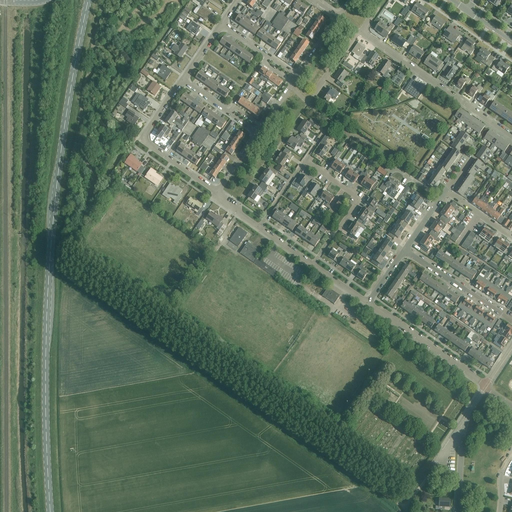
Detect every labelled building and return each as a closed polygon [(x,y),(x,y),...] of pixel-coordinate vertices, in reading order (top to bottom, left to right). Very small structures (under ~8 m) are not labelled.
[(255,3),(250,0),(249,0),(246,4),(254,10),(255,7),(253,6),(255,3)] [(295,10),(298,12),(302,5),(298,2),(292,10),(294,11),(295,10)] [(425,16),(429,11),(423,7),(422,8),(416,4),(412,10),(416,12),(415,13),(423,19),(422,21),(424,22),(426,19),(425,18),(426,16),(425,16)] [(302,5),(298,12),(301,14),(300,16),(301,17),(307,9),(302,5)] [(196,8),(194,12),(194,13),(206,21),(209,17),(211,13),(202,7),(200,10),(197,8),(196,8)] [(182,15),(185,17),(182,15),(180,18),(185,21),(187,18),(189,15),(184,11),(182,15)] [(288,19),(285,17),(281,14),(279,13),(272,24),(273,25),(277,27),(282,31),(289,20),(288,19)] [(235,21),(240,25),(244,18),(246,16),(244,14),(242,17),(239,15),(235,21)] [(240,25),(245,28),(249,22),(251,19),(246,16),(244,18),(240,25)] [(431,24),(440,30),(445,22),(436,16),(433,21),(431,19),(427,24),(430,26),(431,24)] [(315,18),(313,20),(321,26),(325,20),(320,17),(318,20),(315,18)] [(311,26),(313,27),(318,30),(321,26),(313,20),(312,22),(313,23),(311,26)] [(197,32),(201,28),(192,21),(186,29),(196,36),(198,33),(197,32)] [(245,28),(250,32),(254,25),(249,22),(245,28)] [(375,29),(383,35),(385,32),(388,35),(394,27),(391,24),(388,28),(379,22),(378,24),(377,25),(375,29)] [(254,25),(250,32),(255,35),(259,29),(254,25)] [(450,26),(443,36),(454,44),(460,35),(452,29),(453,28),(450,26)] [(313,27),(309,32),(315,35),(318,30),(313,27)] [(256,36),(261,40),(266,33),(261,30),(256,36)] [(315,35),(309,32),(307,30),(305,32),(308,34),(306,37),(311,40),(315,35)] [(261,40),(266,44),(271,37),(266,33),(261,40)] [(392,41),(401,48),(406,41),(396,34),(392,41)] [(220,44),(225,47),(229,41),(224,37),(220,44)] [(266,44),(271,47),(276,41),(271,37),(266,44)] [(467,54),(470,56),(475,49),(472,47),(475,44),(468,39),(461,49),(465,52),(465,51),(468,53),(467,54)] [(303,40),(300,45),(305,49),(309,44),(303,40)] [(225,47),(230,51),(234,44),(229,41),(225,47)] [(276,41),(271,47),(276,51),(281,44),(276,41)] [(361,54),(366,48),(358,42),(352,52),(355,54),(353,56),(360,61),(364,56),(361,54)] [(169,48),(172,50),(175,53),(174,54),(180,58),(187,48),(181,44),(178,48),(175,46),(175,45),(173,43),(169,48)] [(230,51),(234,54),(239,48),(234,44),(230,51)] [(300,45),(297,50),(302,54),(305,49),(300,45)] [(414,55),(420,59),(424,53),(414,46),(409,53),(413,56),(414,55)] [(234,54),(239,58),(244,51),(239,48),(234,54)] [(481,62),(489,67),(495,59),(490,56),(491,54),(482,48),(477,56),(482,60),(481,62)] [(291,53),(299,58),(302,54),(297,50),(295,52),(293,51),(291,53)] [(239,58),(244,61),(249,55),(244,51),(239,58)] [(364,56),(360,61),(364,64),(366,62),(372,66),(379,56),(372,52),(367,59),(366,58),(367,57),(365,56),(364,56)] [(299,58),(291,53),(288,58),(295,63),(299,58)] [(249,55),(244,61),(249,65),(254,58),(249,55)] [(430,55),(424,64),(430,68),(430,67),(436,71),(437,70),(442,63),(430,55)] [(385,61),(377,71),(383,75),(382,76),(385,78),(388,80),(390,76),(388,74),(389,72),(387,70),(390,65),(385,61)] [(497,61),(491,69),(496,72),(497,73),(498,71),(504,75),(506,72),(509,67),(501,61),(499,63),(497,61)] [(442,76),(449,81),(456,72),(449,67),(450,65),(447,63),(442,71),(445,73),(443,76),(442,76)] [(161,70),(160,72),(158,75),(165,80),(171,71),(162,65),(160,69),(161,70)] [(259,74),(264,77),(268,72),(263,68),(259,74)] [(340,69),(338,72),(334,78),(338,81),(336,84),(342,88),(344,85),(341,83),(347,74),(340,69)] [(398,70),(397,72),(391,81),(397,86),(400,82),(401,82),(406,75),(398,70)] [(195,79),(200,82),(205,75),(200,72),(195,79)] [(265,81),(267,83),(272,75),(268,72),(264,77),(262,80),(264,82),(265,81)] [(200,82),(205,85),(210,79),(205,75),(200,82)] [(267,83),(272,86),(277,79),(272,75),(267,83)] [(471,80),(466,77),(464,80),(461,78),(456,86),(461,89),(465,84),(467,85),(471,80)] [(205,85),(210,89),(215,82),(210,79),(205,85)] [(277,79),(272,86),(274,88),(276,85),(279,88),(282,82),(277,79)] [(417,91),(420,85),(416,82),(416,83),(414,82),(412,80),(404,90),(413,97),(417,91)] [(147,90),(154,96),(160,87),(153,82),(147,90)] [(210,89),(215,92),(220,86),(215,82),(210,89)] [(129,100),(139,89),(134,85),(124,96),(129,100)] [(215,92),(220,96),(225,89),(220,86),(215,92)] [(468,94),(473,98),(477,92),(479,94),(483,89),(478,86),(476,88),(473,86),(468,94)] [(225,89),(220,96),(225,99),(230,93),(225,89)] [(335,100),(337,96),(339,93),(333,89),(331,92),(327,89),(324,92),(325,92),(321,97),(325,100),(325,101),(326,102),(327,101),(328,102),(331,97),(335,100)] [(180,101),(185,104),(189,97),(184,94),(180,101)] [(491,102),(495,97),(490,94),(488,97),(485,95),(480,103),(485,106),(489,100),(491,102)] [(138,106),(144,111),(148,105),(146,103),(147,100),(140,95),(134,104),(137,107),(138,106)] [(185,104),(190,108),(195,101),(189,97),(185,104)] [(238,104),(243,107),(247,102),(249,99),(246,97),(244,100),(242,98),(238,104)] [(119,104),(126,108),(128,105),(121,100),(119,104)] [(190,108),(195,111),(199,104),(195,101),(190,108)] [(243,107),(248,111),(252,105),(247,102),(243,107)] [(489,109),(494,112),(498,105),(494,102),(489,109)] [(199,104),(195,111),(200,114),(204,108),(199,104)] [(248,111),(253,114),(258,106),(256,104),(254,107),(252,105),(248,111)] [(494,112),(498,115),(503,108),(498,105),(494,112)] [(258,106),(253,114),(258,118),(261,112),(259,110),(260,108),(258,106)] [(498,115),(502,118),(507,111),(503,108),(498,115)] [(201,116),(206,119),(211,112),(206,109),(201,116)] [(457,121),(458,122),(465,112),(460,109),(454,117),(458,119),(457,121)] [(126,120),(133,126),(138,119),(134,116),(134,115),(129,111),(125,116),(127,118),(126,120)] [(502,118),(506,121),(511,114),(507,111),(502,118)] [(172,112),(168,117),(180,125),(181,123),(175,118),(177,116),(172,112)] [(206,119),(211,122),(216,116),(211,112),(206,119)] [(461,121),(464,123),(470,116),(465,112),(458,122),(456,124),(456,125),(458,126),(460,124),(459,123),(461,121)] [(211,122),(216,126),(221,119),(216,116),(211,122)] [(465,130),(467,131),(468,129),(475,119),(470,116),(464,123),(468,126),(465,130)] [(180,125),(168,117),(165,122),(170,126),(172,123),(178,127),(178,128),(182,131),(184,128),(180,125)] [(221,119),(216,126),(221,129),(226,123),(221,119)] [(303,121),(300,126),(307,130),(311,125),(318,130),(320,128),(316,125),(317,123),(311,119),(308,123),(303,121)] [(471,128),(474,131),(480,123),(475,119),(468,129),(467,131),(468,132),(471,128)] [(233,121),(230,125),(226,130),(229,132),(232,127),(235,123),(233,121)] [(480,123),(474,131),(478,133),(477,135),(478,136),(480,134),(479,134),(485,126),(480,123)] [(162,126),(159,131),(167,136),(170,131),(162,126)] [(300,126),(297,131),(301,133),(299,136),(305,140),(307,137),(304,135),(307,130),(300,126)] [(192,139),(193,140),(197,143),(201,146),(209,135),(205,132),(201,129),(199,128),(192,139)] [(461,133),(458,136),(466,142),(469,137),(462,131),(460,130),(459,131),(461,133)] [(484,138),(482,140),(484,141),(485,139),(489,142),(494,134),(489,130),(484,138)] [(167,136),(159,131),(155,136),(161,139),(162,137),(165,139),(167,136)] [(235,134),(234,135),(241,141),(245,136),(239,132),(237,135),(235,134)] [(494,134),(489,142),(493,144),(491,146),(492,147),(499,137),(494,134)] [(234,139),(232,142),(238,146),(241,141),(234,135),(232,138),(234,139)] [(325,143),(328,138),(325,136),(318,147),(320,148),(316,154),(322,158),(323,155),(325,156),(326,154),(325,153),(328,149),(325,148),(327,144),(325,143)] [(453,138),(452,140),(462,147),(466,142),(458,136),(456,140),(453,138)] [(301,148),(304,143),(296,137),(294,140),(291,138),(287,145),(294,150),(297,145),(301,148)] [(499,137),(492,147),(494,148),(495,146),(499,149),(504,141),(499,137)] [(462,147),(452,140),(451,141),(454,143),(451,147),(459,152),(462,147)] [(504,141),(499,149),(503,151),(501,154),(502,154),(500,158),(502,160),(506,155),(504,153),(504,152),(509,144),(504,141)] [(228,143),(227,145),(234,150),(238,146),(232,142),(230,144),(228,143)] [(181,145),(176,152),(181,156),(186,149),(188,146),(186,144),(183,147),(181,145)] [(234,150),(227,145),(225,147),(227,149),(225,152),(231,156),(234,150)] [(483,146),(479,152),(487,157),(490,153),(492,155),(493,153),(491,151),(491,152),(483,146)] [(186,149),(181,156),(186,159),(191,152),(186,149)] [(281,153),(278,158),(286,163),(288,160),(290,161),(293,157),(289,154),(291,152),(286,149),(282,153),(281,153)] [(449,152),(448,153),(456,159),(460,154),(453,150),(451,153),(449,152)] [(191,152),(186,159),(191,162),(196,156),(191,152)] [(487,157),(479,152),(476,157),(484,162),(483,162),(485,164),(487,162),(484,161),(487,157)] [(449,156),(447,159),(453,163),(456,159),(448,153),(447,154),(449,156)] [(124,163),(137,172),(139,173),(138,175),(140,177),(145,169),(141,166),(142,165),(133,158),(134,157),(130,155),(124,163)] [(219,156),(217,159),(225,164),(229,159),(223,155),(221,158),(219,156)] [(368,164),(370,158),(363,155),(361,161),(368,164)] [(196,156),(191,162),(196,166),(201,159),(196,156)] [(335,157),(330,164),(332,166),(331,168),(335,171),(340,164),(336,161),(337,159),(335,157)] [(278,158),(275,163),(278,165),(275,169),(281,173),(286,167),(284,166),(286,163),(278,158)] [(215,164),(222,169),(225,164),(217,159),(214,164),(215,164)] [(443,160),(442,162),(450,168),(453,163),(447,159),(445,162),(443,160)] [(476,160),(473,164),(479,169),(481,165),(484,167),(485,165),(482,164),(476,160)] [(443,165),(441,168),(446,171),(445,171),(447,172),(450,168),(442,162),(441,163),(443,165)] [(210,168),(211,169),(218,174),(222,169),(215,164),(213,167),(212,166),(210,168)] [(340,164),(335,171),(340,174),(341,172),(344,174),(349,167),(346,165),(345,167),(340,164)] [(473,164),(470,169),(478,175),(479,175),(485,179),(486,177),(480,173),(479,173),(477,172),(479,169),(473,164)] [(381,166),(378,170),(386,175),(388,171),(381,166)] [(435,168),(434,170),(442,176),(445,171),(446,171),(441,168),(439,166),(437,170),(435,168)] [(266,169),(262,175),(269,179),(272,174),(275,176),(277,173),(271,169),(269,167),(267,170),(266,169)] [(349,167),(344,174),(346,176),(345,177),(349,181),(354,174),(356,171),(351,168),(349,167)] [(145,177),(157,186),(162,179),(154,173),(154,172),(151,169),(145,177)] [(215,179),(218,174),(211,169),(207,173),(215,179)] [(466,173),(468,174),(473,178),(473,177),(475,175),(477,176),(478,175),(470,169),(466,173)] [(498,172),(507,178),(509,175),(500,169),(498,172)] [(435,173),(433,176),(439,180),(442,176),(434,170),(433,171),(435,173)] [(354,174),(349,181),(354,184),(355,182),(358,184),(359,181),(362,176),(364,174),(362,172),(359,177),(354,174)] [(424,176),(420,173),(416,179),(420,182),(424,176)] [(362,176),(359,181),(362,183),(361,185),(365,188),(370,181),(368,179),(369,177),(364,174),(362,176)] [(472,182),(475,179),(473,177),(473,178),(468,174),(465,179),(474,184),(477,187),(478,184),(475,182),(474,183),(472,182)] [(262,175),(259,180),(262,182),(260,185),(266,189),(268,186),(271,181),(269,179),(262,175)] [(292,184),(294,186),(298,188),(300,186),(303,188),(308,180),(301,175),(298,180),(296,179),(294,181),(292,184)] [(429,177),(428,179),(436,184),(439,180),(433,176),(431,179),(429,177)] [(502,188),(504,184),(507,180),(503,177),(501,179),(497,185),(502,188)] [(387,188),(389,190),(395,182),(390,178),(386,185),(383,183),(379,189),(384,192),(387,188)] [(436,184),(428,179),(427,180),(429,181),(427,185),(433,189),(436,184)] [(465,179),(462,183),(468,188),(470,185),(473,186),(474,185),(465,179)] [(370,181),(365,188),(369,191),(371,189),(373,191),(378,184),(376,182),(374,184),(370,181)] [(395,182),(389,190),(392,192),(389,195),(394,199),(398,193),(396,191),(400,185),(395,182)] [(301,195),(305,198),(308,194),(314,198),(317,194),(316,193),(320,188),(313,183),(309,190),(306,188),(301,195)] [(462,183),(459,188),(467,194),(469,194),(470,193),(466,191),(468,188),(462,183)] [(170,198),(174,201),(173,203),(176,205),(182,196),(180,194),(182,191),(179,189),(177,189),(170,184),(162,195),(169,199),(170,198)] [(255,186),(251,191),(257,196),(261,191),(264,192),(266,189),(260,185),(258,188),(255,186)] [(467,194),(459,188),(456,192),(462,197),(464,193),(466,195),(467,194)] [(248,197),(246,200),(254,206),(260,198),(257,196),(251,191),(247,197),(248,197)] [(322,200),(324,202),(329,194),(325,191),(323,195),(320,193),(315,200),(320,203),(322,200)] [(325,206),(329,210),(334,203),(332,201),(334,198),(329,194),(324,202),(327,204),(325,206)] [(416,197),(413,202),(420,207),(423,202),(425,199),(417,194),(415,196),(416,197)] [(472,204),(476,207),(480,201),(478,199),(479,197),(477,196),(472,204)] [(476,207),(480,210),(487,200),(488,198),(485,197),(485,198),(483,197),(480,201),(476,207)] [(196,214),(198,216),(203,210),(200,208),(202,205),(199,203),(198,203),(190,198),(186,205),(197,213),(196,214)] [(370,206),(368,208),(374,212),(377,208),(375,206),(377,204),(369,199),(366,204),(370,206)] [(492,201),(491,203),(484,213),(488,215),(496,205),(498,201),(496,199),(493,202),(492,201)] [(480,210),(484,213),(491,203),(489,201),(487,200),(480,210)] [(334,203),(329,210),(328,212),(332,215),(335,210),(339,212),(344,205),(339,201),(336,205),(334,203)] [(409,205),(407,208),(413,212),(414,209),(417,211),(420,207),(413,202),(410,206),(409,205)] [(447,205),(444,210),(451,215),(454,210),(456,211),(458,209),(455,207),(457,205),(453,202),(451,204),(452,205),(450,207),(447,205)] [(488,215),(492,218),(496,212),(494,211),(498,206),(496,205),(488,215)] [(272,218),(277,221),(282,214),(284,211),(285,210),(282,209),(281,210),(279,212),(277,211),(278,210),(275,208),(270,215),(272,217),(272,218)] [(362,208),(359,213),(366,218),(368,215),(371,218),(374,213),(374,212),(368,208),(367,208),(366,211),(362,208)] [(406,211),(403,216),(410,220),(413,216),(415,213),(413,212),(407,208),(405,210),(406,211)] [(492,218),(496,221),(504,210),(502,209),(498,214),(496,212),(492,218)] [(444,210),(440,214),(444,217),(442,219),(447,223),(448,224),(452,219),(449,217),(451,215),(444,210)] [(504,210),(496,221),(500,224),(505,218),(503,217),(505,213),(506,211),(504,210)] [(216,228),(219,231),(217,235),(220,237),(227,227),(223,225),(221,222),(223,219),(220,217),(218,218),(211,213),(206,219),(217,227),(216,228)] [(357,222),(358,223),(363,226),(366,222),(364,221),(366,218),(359,213),(356,217),(359,219),(357,222)] [(277,221),(282,224),(287,217),(282,214),(277,221)] [(502,225),(506,228),(511,220),(511,214),(511,216),(511,215),(509,218),(510,219),(508,221),(506,220),(502,225)] [(399,219),(397,222),(405,227),(407,225),(410,220),(403,216),(400,220),(399,219)] [(282,224),(287,228),(292,221),(287,217),(282,224)] [(437,220),(433,225),(441,230),(443,231),(446,226),(446,225),(449,227),(450,225),(448,224),(447,223),(442,219),(440,222),(437,220)] [(292,221),(287,228),(292,231),(297,224),(292,221)] [(352,222),(349,227),(357,232),(360,228),(364,230),(365,228),(363,226),(358,223),(356,225),(352,222)] [(397,225),(394,229),(401,234),(404,230),(403,230),(405,227),(397,222),(396,224),(397,225)] [(319,230),(324,234),(327,229),(322,225),(319,230)] [(433,225),(430,229),(433,231),(431,234),(437,238),(440,233),(439,232),(441,230),(433,225)] [(460,225),(457,229),(462,233),(465,228),(460,225)] [(294,233),(299,237),(304,230),(299,226),(294,233)] [(196,229),(193,232),(198,236),(200,234),(201,235),(205,230),(200,227),(197,230),(196,229)] [(357,232),(349,227),(346,231),(350,234),(348,236),(356,241),(358,239),(354,236),(357,232)] [(230,241),(238,247),(248,234),(239,228),(230,241)] [(481,238),(484,240),(490,232),(485,228),(483,231),(481,229),(475,237),(479,240),(481,238)] [(401,234),(394,229),(391,234),(389,233),(388,236),(393,240),(395,237),(398,239),(401,234)] [(299,237),(304,240),(309,233),(304,230),(299,237)] [(489,243),(491,245),(495,239),(493,238),(495,235),(490,232),(484,240),(489,243)] [(304,240),(309,244),(314,237),(309,233),(304,240)] [(426,235),(423,239),(430,244),(434,240),(435,241),(437,238),(431,234),(430,237),(426,235)] [(314,237),(309,244),(314,247),(319,240),(314,237)] [(468,237),(464,242),(469,245),(473,240),(468,237)] [(379,243),(382,245),(390,250),(393,245),(391,244),(393,241),(388,238),(384,243),(381,241),(379,243)] [(423,239),(420,244),(423,246),(421,249),(427,253),(430,248),(429,247),(430,244),(423,239)] [(498,241),(495,239),(491,245),(499,250),(504,242),(500,239),(498,241)] [(509,246),(504,242),(499,250),(504,254),(506,255),(510,250),(508,248),(509,246)] [(257,259),(256,258),(260,251),(251,245),(248,243),(240,253),(253,262),(274,278),(277,274),(278,273),(261,261),(258,259),(257,259)] [(382,245),(379,250),(386,255),(390,250),(382,245)] [(328,257),(337,263),(341,257),(343,253),(340,251),(338,254),(335,253),(337,251),(334,249),(333,251),(332,251),(328,257)] [(379,250),(376,255),(383,260),(386,255),(379,250)] [(439,252),(435,257),(440,260),(444,255),(439,252)] [(383,260),(376,255),(372,260),(379,265),(383,260)] [(444,255),(440,260),(445,264),(449,258),(444,255)] [(337,263),(345,269),(350,263),(341,257),(337,263)] [(449,258),(445,264),(451,267),(454,262),(449,258)] [(454,262),(451,267),(456,270),(459,265),(454,262)] [(345,269),(354,275),(360,267),(357,264),(355,267),(350,263),(345,269)] [(360,267),(354,275),(362,281),(367,275),(364,273),(366,270),(363,268),(364,267),(361,264),(360,267)] [(406,265),(402,270),(408,274),(414,278),(416,275),(413,273),(412,274),(411,273),(413,270),(411,269),(406,265)] [(459,265),(456,270),(461,274),(465,268),(459,265)] [(465,268),(461,274),(466,277),(470,272),(465,268)] [(402,270),(399,275),(404,279),(408,274),(402,270)] [(470,272),(466,277),(472,281),(475,275),(470,272)] [(474,287),(478,289),(488,273),(486,272),(483,276),(484,276),(483,278),(479,275),(473,285),(474,286),(474,287)] [(490,275),(488,273),(478,289),(482,292),(482,291),(484,292),(490,283),(486,280),(487,278),(490,275)] [(419,280),(424,284),(428,278),(423,274),(419,280)] [(399,275),(395,280),(400,284),(404,279),(399,275)] [(424,284),(429,287),(433,281),(428,278),(424,284)] [(494,285),(490,283),(484,292),(486,293),(485,294),(489,296),(499,281),(497,279),(495,283),(495,284),(494,285)] [(395,280),(392,285),(397,289),(400,284),(395,280)] [(429,287),(435,290),(439,284),(433,281),(429,287)] [(501,282),(499,281),(489,296),(493,299),(493,298),(495,299),(501,290),(497,287),(498,285),(499,286),(501,282)] [(435,290),(440,294),(444,288),(439,284),(435,290)] [(392,285),(388,290),(393,294),(397,289),(392,285)] [(505,293),(501,290),(495,299),(497,300),(496,301),(500,304),(510,288),(508,286),(506,290),(506,291),(505,293)] [(322,297),(334,305),(340,296),(328,288),(322,297)] [(440,294),(445,297),(449,291),(444,288),(440,294)] [(511,289),(511,288),(510,288),(500,304),(504,306),(504,305),(506,306),(511,297),(508,294),(509,292),(510,293),(511,289)] [(393,294),(388,290),(385,295),(392,300),(396,295),(393,294)] [(445,297),(450,300),(454,294),(449,291),(445,297)] [(454,294),(450,300),(455,304),(456,304),(459,298),(454,294)] [(460,312),(458,315),(460,317),(470,301),(466,298),(466,299),(464,298),(458,307),(462,310),(461,312),(460,312)] [(400,307),(405,311),(411,303),(408,301),(406,304),(404,302),(400,307)] [(474,303),(470,301),(460,317),(462,318),(464,314),(463,314),(465,312),(469,315),(475,305),(473,304),(474,303)] [(405,311),(410,315),(414,309),(416,307),(411,303),(405,311)] [(477,306),(475,305),(469,315),(473,317),(472,319),(471,319),(469,323),(471,324),(481,308),(477,306)] [(410,315),(415,318),(419,312),(421,310),(422,308),(420,307),(419,309),(416,307),(414,309),(410,315)] [(438,316),(441,318),(444,313),(437,308),(436,310),(440,313),(438,316)] [(476,319),(480,322),(486,313),(484,311),(485,311),(481,308),(471,324),(473,325),(475,321),(474,321),(476,319)] [(415,318),(420,321),(424,316),(426,314),(421,310),(419,312),(415,318)] [(488,314),(486,313),(480,322),(484,325),(483,327),(482,326),(480,330),(482,331),(492,315),(488,313),(488,314)] [(496,318),(492,315),(482,331),(484,332),(486,329),(485,328),(487,326),(491,329),(497,320),(495,319),(496,318)] [(420,321),(425,325),(431,317),(429,316),(427,318),(424,316),(420,321)] [(431,317),(425,325),(430,328),(434,323),(431,321),(433,319),(431,317)] [(434,331),(439,334),(443,329),(438,325),(434,331)] [(503,326),(501,329),(511,336),(511,334),(511,328),(508,325),(507,325),(506,328),(503,326)] [(511,336),(501,329),(498,327),(495,326),(494,328),(498,330),(498,329),(500,331),(497,335),(507,341),(508,339),(508,340),(511,336)] [(439,334),(444,338),(448,332),(443,329),(439,334)] [(504,347),(508,341),(507,341),(497,335),(492,331),(490,333),(494,336),(495,335),(497,336),(494,341),(495,341),(493,344),(500,349),(502,346),(503,347),(504,347)] [(444,338),(449,341),(453,336),(448,332),(444,338)] [(449,341),(454,345),(458,339),(453,336),(449,341)] [(454,345),(459,349),(465,341),(462,339),(461,341),(458,339),(454,345)] [(465,341),(459,349),(464,352),(470,344),(465,341)] [(468,354),(473,358),(478,350),(476,352),(472,349),(468,354)] [(473,358),(478,361),(483,354),(478,350),(473,358)] [(483,365),(487,359),(482,356),(478,361),(483,365)] [(483,365),(488,369),(488,368),(490,370),(491,368),(489,367),(492,363),(489,361),(491,359),(488,357),(487,359),(483,365)] [(450,507),(450,499),(439,498),(438,506),(435,506),(435,510),(442,510),(442,507),(450,507)]
